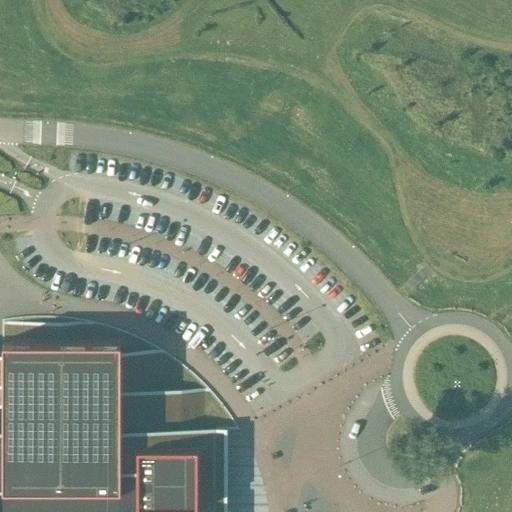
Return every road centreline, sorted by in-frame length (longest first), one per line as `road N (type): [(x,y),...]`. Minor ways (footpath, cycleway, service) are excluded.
road 1 (unclassified): [(0,127),(99,134),(215,168),(333,241),(416,334)]
road 2 (unclassified): [(399,374),(371,422),(377,461),(397,471),(422,467),(475,423)]
road 3 (unclassified): [(475,423),(505,380),(494,341),(474,325),(447,321),(416,334)]
